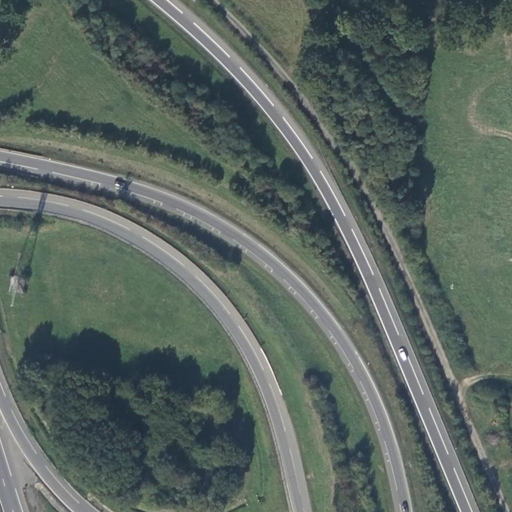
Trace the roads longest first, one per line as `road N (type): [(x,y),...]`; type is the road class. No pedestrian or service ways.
road 1 (trunk): [(467,511),(322,184),(258,95),(159,0)]
road 2 (track): [(506,511),(382,217),(294,88),(211,0)]
road 3 (trunk): [(0,157),(169,200),(266,258),(337,331),(360,370),(406,511)]
road 4 (trunk): [(302,511),(263,369),(204,284),(125,227),(63,205),(0,197)]
road 5 (trunk): [(82,511),(27,452),(0,396)]
